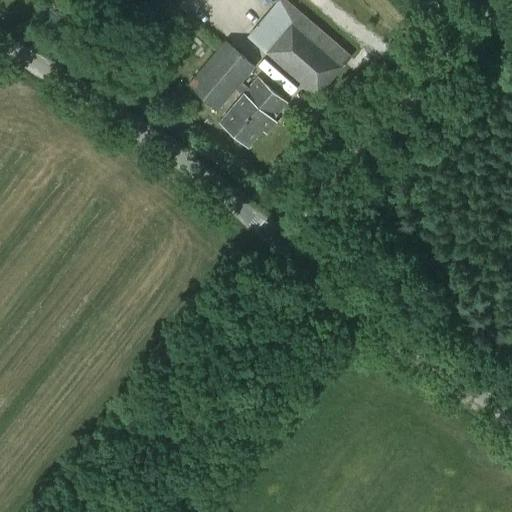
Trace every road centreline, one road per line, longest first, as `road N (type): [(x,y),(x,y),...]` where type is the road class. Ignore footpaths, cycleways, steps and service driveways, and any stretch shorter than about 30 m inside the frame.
road 1 (unclassified): [(304,263),(122,117),(0,42)]
road 2 (unclassified): [(304,263),(306,232),(331,180),(508,0)]
road 3 (unclassified): [(125,511),(270,325),(304,263)]
road 4 (unclassified): [(511,418),(304,263)]
